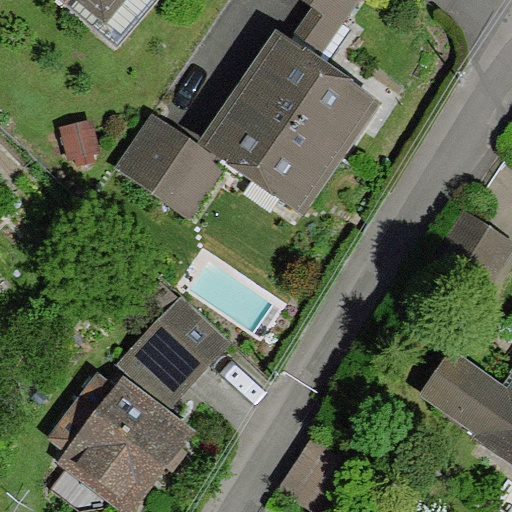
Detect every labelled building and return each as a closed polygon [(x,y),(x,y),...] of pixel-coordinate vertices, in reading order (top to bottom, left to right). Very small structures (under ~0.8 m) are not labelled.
[(83,0),(106,19),(122,0),(83,0)] [(160,0),(122,0),(106,19),(95,30),(118,49),(160,0)] [(304,0),(319,9),(340,23),(356,0),(304,0)] [(340,23),(319,9),(300,38),(321,53),(340,23)] [(368,105),(286,49),(254,98),(335,153),(368,105)] [(335,153),(254,98),(216,153),(234,165),(297,209),(335,153)] [(204,157),(154,122),(122,170),(171,204),(204,157)] [(210,148),(204,157),(171,204),(196,221),(234,165),(216,153),(210,148)] [(148,349),(188,389),(228,348),(187,310),(148,349)] [(167,411),(188,389),(148,349),(126,371),(167,411)] [(454,360),(429,394),(487,437),(483,443),(511,462),(511,400),(511,401),(454,360)] [(79,458),(123,400),(99,383),(56,441),(79,458)] [(126,396),(123,400),(79,458),(74,464),(129,506),(181,439),(126,396)]
